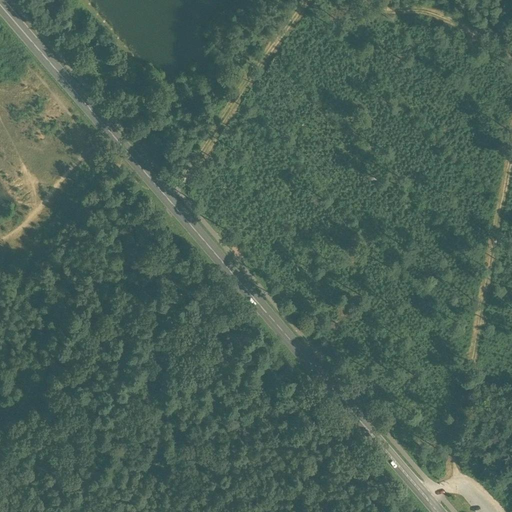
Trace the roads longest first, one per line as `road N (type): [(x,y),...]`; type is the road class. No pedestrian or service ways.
road 1 (tertiary): [(0,5),(440,511)]
road 2 (track): [(458,481),(467,373),(511,144)]
road 3 (track): [(259,302),(0,471)]
road 4 (track): [(166,196),(302,0)]
